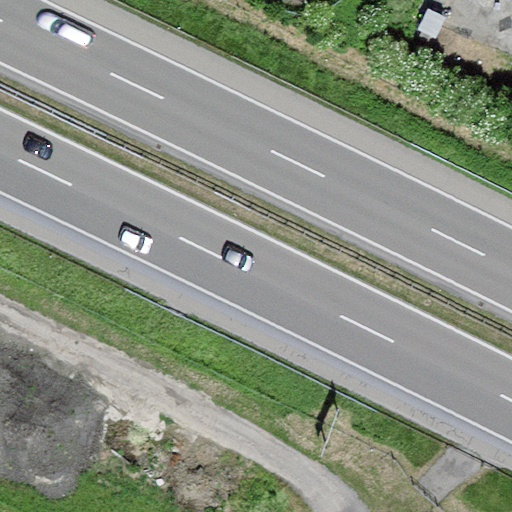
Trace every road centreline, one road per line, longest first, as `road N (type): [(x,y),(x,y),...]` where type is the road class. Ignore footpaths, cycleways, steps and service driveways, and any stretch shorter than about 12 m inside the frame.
road 1 (motorway): [(0,153),(511,402)]
road 2 (motorway): [(511,267),(0,19)]
road 3 (track): [(346,511),(335,496),(229,423),(0,320)]
